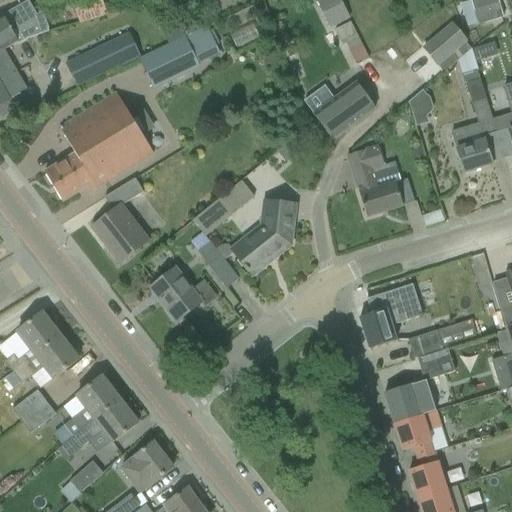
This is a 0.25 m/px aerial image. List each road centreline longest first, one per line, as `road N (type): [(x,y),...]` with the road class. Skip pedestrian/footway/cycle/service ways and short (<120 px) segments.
road 1 (residential): [(391,511),(335,327),(318,297)]
road 2 (tertiary): [(176,420),(49,253)]
road 3 (residential): [(318,297),(344,275),(511,221)]
road 4 (residential): [(176,420),(318,297)]
